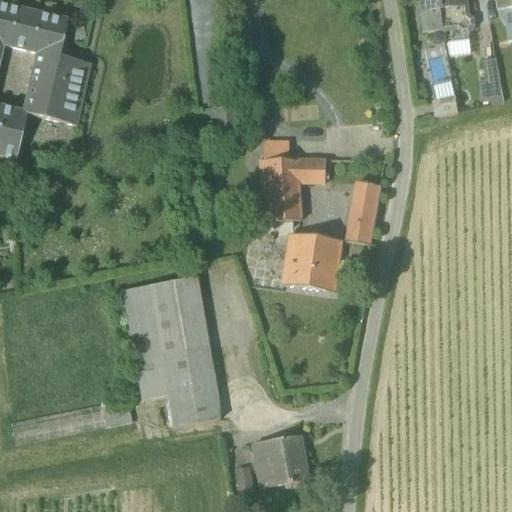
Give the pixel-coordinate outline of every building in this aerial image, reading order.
[(419,0),(423,35),(443,33),(439,0),(419,0)] [(439,0),(443,33),(459,31),(463,34),(468,34),(473,29),(472,23),(468,19),(465,0),(439,0)] [(499,15),(511,12),(511,0),(496,0),(498,15),(499,15)] [(0,49),(35,57),(59,62),(60,59),(68,21),(0,6),(0,49)] [(506,29),(509,44),(511,43),(511,12),(499,15),(506,29)] [(35,57),(22,113),(27,114),(26,118),(76,129),(91,65),(60,59),(59,62),(35,57)] [(479,84),(480,96),(502,94),(496,62),(483,64),(486,83),(479,84)] [(432,104),(435,121),(458,116),(455,99),(432,104)] [(0,159),(16,163),(26,118),(27,114),(22,113),(0,108),(0,159)] [(264,143),(264,162),(290,162),(289,142),(264,143)] [(262,162),(265,225),(303,224),(301,186),(328,185),(328,162),(290,162),(264,162),(262,162)] [(348,243),(370,247),(381,189),(358,185),(348,243)] [(285,289),(335,296),(342,243),(292,236),(285,289)] [(168,400),(174,431),(220,423),(195,281),(122,294),(141,399),(142,405),(168,400)] [(106,431),(131,426),(126,402),(101,407),(106,431)] [(10,425),(15,449),(106,431),(101,407),(10,425)] [(253,448),(261,492),(290,487),(290,488),(309,484),(309,483),(308,483),(300,441),(302,441),(301,440),(253,448)]
